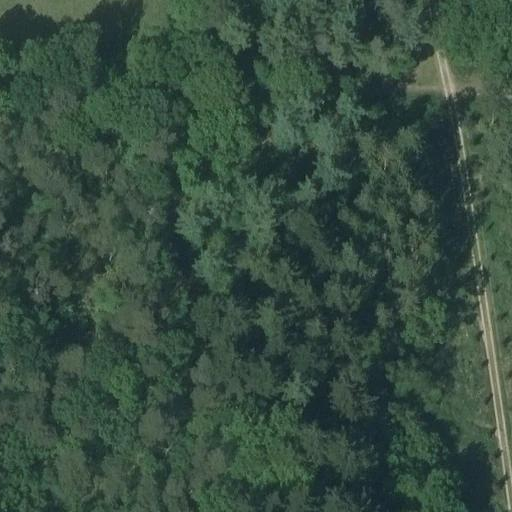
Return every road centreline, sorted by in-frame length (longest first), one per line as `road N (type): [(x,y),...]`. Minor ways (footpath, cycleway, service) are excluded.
road 1 (track): [(511,511),(452,118),(433,91),(425,0)]
road 2 (track): [(511,90),(0,93)]
